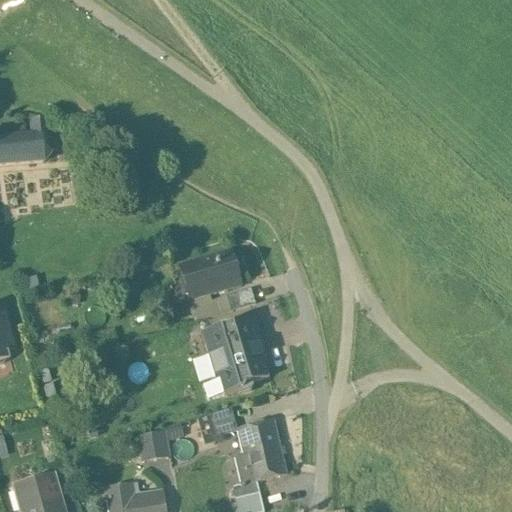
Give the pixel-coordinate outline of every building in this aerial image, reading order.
[(30,138),(0,141),(0,169),(44,166),(52,156),(49,122),(29,123),(30,138)] [(227,254),(181,268),(191,302),(209,297),(237,289),(227,254)] [(250,292),(225,300),(229,315),(256,307),(256,306),(254,307),(250,292)] [(211,304),(209,297),(191,302),(187,303),(194,325),(229,315),(225,300),(211,304)] [(0,368),(5,365),(5,363),(10,362),(7,354),(15,352),(4,315),(0,316),(0,368)] [(254,320),(201,336),(215,384),(204,388),(208,402),(223,397),(224,398),(243,393),(246,387),(268,381),(261,357),(260,358),(257,349),(263,348),(254,320)] [(231,411),(209,418),(210,419),(214,434),(216,440),(237,434),(237,432),(231,411)] [(210,419),(201,422),(205,437),(214,434),(210,419)] [(273,423),(237,432),(237,434),(243,458),(235,460),(241,488),(250,486),(250,487),(256,485),(286,478),(273,423)] [(163,435),(137,440),(142,466),(168,461),(163,435)] [(63,511),(54,478),(12,490),(13,492),(17,491),(22,511),(63,511)] [(262,511),(256,485),(250,487),(250,486),(241,488),(233,490),(238,511),(262,511)] [(134,499),(132,488),(105,493),(108,511),(164,511),(162,495),(134,499)]
